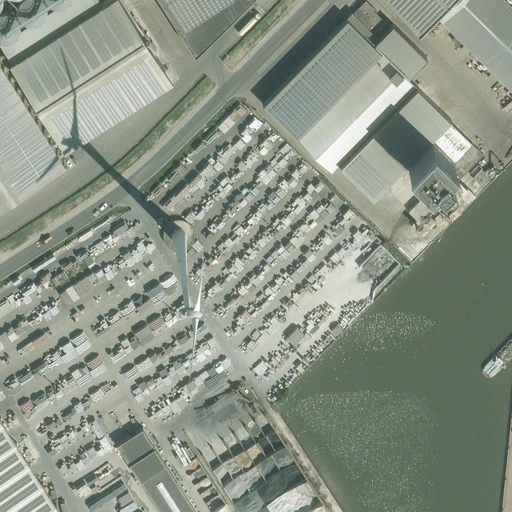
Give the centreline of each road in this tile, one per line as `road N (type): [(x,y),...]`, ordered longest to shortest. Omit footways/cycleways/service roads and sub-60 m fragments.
road 1 (unclassified): [(0,276),(123,194),(319,0)]
road 2 (unknown): [(261,0),(113,145),(0,220)]
